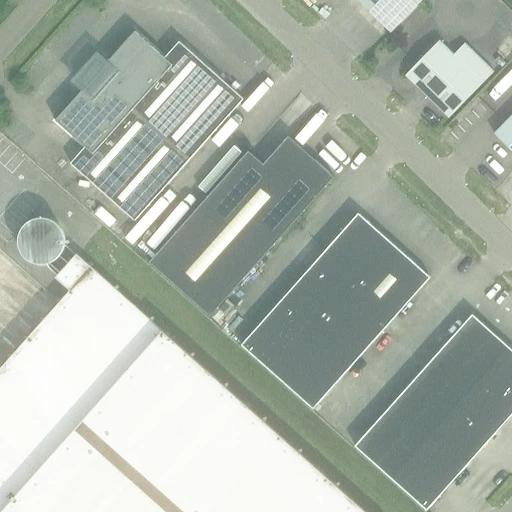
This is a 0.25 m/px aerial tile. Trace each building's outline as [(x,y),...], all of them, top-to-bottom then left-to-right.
[(359,0),(391,31),(421,0),(359,0)] [(243,99),(179,42),(164,58),(135,31),(104,66),(98,61),(80,80),(86,86),(55,121),(85,147),(70,164),(134,221),(243,99)] [(439,40),(405,75),(449,118),(494,70),(482,58),(470,70),(439,40)] [(511,115),(494,134),(511,151),(511,115)] [(149,262),(210,317),(334,177),(288,136),(263,165),(248,151),(149,262)] [(88,186),(81,195),(100,211),(108,202),(88,186)] [(430,278),(358,213),(241,345),(313,409),(430,278)] [(21,253),(25,258),(30,262),(36,264),(43,265),(51,263),(57,259),(62,252),(65,245),(65,237),(62,229),(56,223),(49,219),(41,218),(34,220),(27,224),(22,228),(19,234),(18,240),(19,247),(21,253)] [(70,291),(0,369),(0,511),(365,511),(77,254),(55,278),(70,291)] [(511,414),(511,350),(472,315),(355,446),(426,510),(511,414)]
